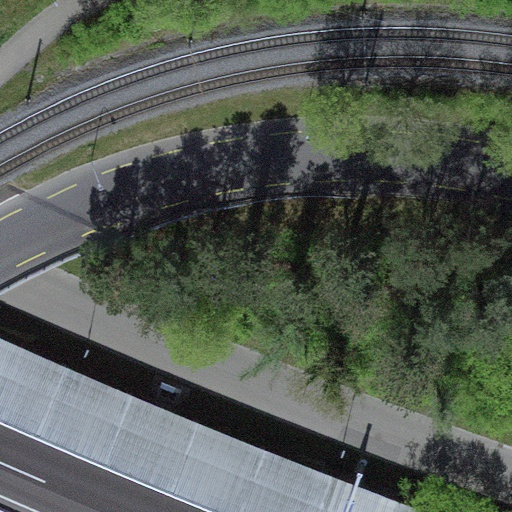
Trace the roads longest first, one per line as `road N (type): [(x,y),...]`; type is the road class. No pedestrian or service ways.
road 1 (residential): [(511,472),(0,270)]
road 2 (residential): [(0,248),(143,185),(278,157),(437,158),(511,175)]
road 3 (motorway): [(117,511),(0,462)]
